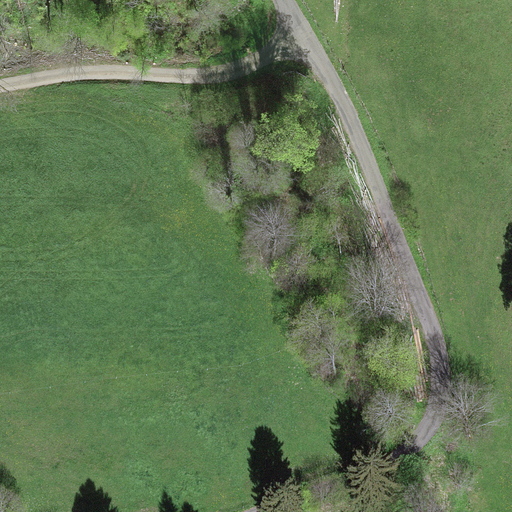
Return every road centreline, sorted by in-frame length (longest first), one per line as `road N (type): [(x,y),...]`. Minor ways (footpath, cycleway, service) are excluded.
road 1 (unclassified): [(299,28),(351,124),(430,323),(437,399),(424,435),(402,452),(267,511)]
road 2 (unclassified): [(299,28),(262,60),(211,76),(124,71),(0,83)]
